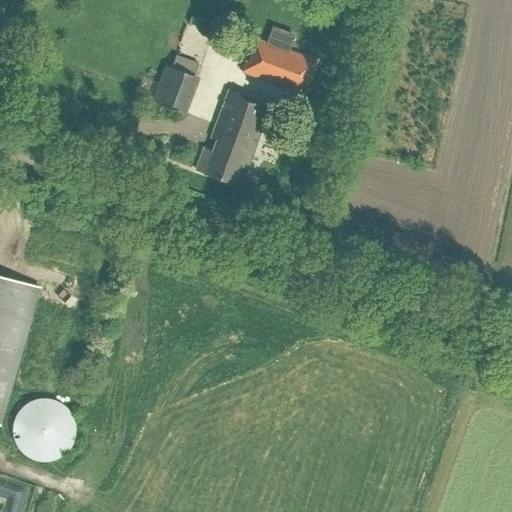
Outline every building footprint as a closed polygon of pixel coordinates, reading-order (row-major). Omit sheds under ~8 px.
[(246,37),(234,70),(295,94),(308,60),(246,37)] [(151,98),(184,111),(197,76),(194,75),(198,63),(175,54),(170,67),(164,64),(161,73),(151,98)] [(241,186),(271,106),(231,90),(214,136),(216,140),(212,151),(205,149),(198,169),(241,186)] [(0,426),(0,427),(41,287),(0,275),(0,426)] [(11,425),(11,430),(11,434),(12,439),(13,443),(16,447),(18,451),(21,454),(25,457),(28,459),(33,461),(37,462),(41,463),(46,463),(50,462),(55,461),(59,459),(63,457),(66,454),(69,451),(72,447),(74,443),(75,439),(76,434),(77,430),(76,425),(75,421),(74,417),(72,413),(69,409),(66,406),(63,403),(59,401),(55,399),(50,398),(46,397),(41,397),(37,398),(33,399),(29,401),(25,403),(21,406),(18,409),(16,413),(13,417),(12,421),(11,425)]
